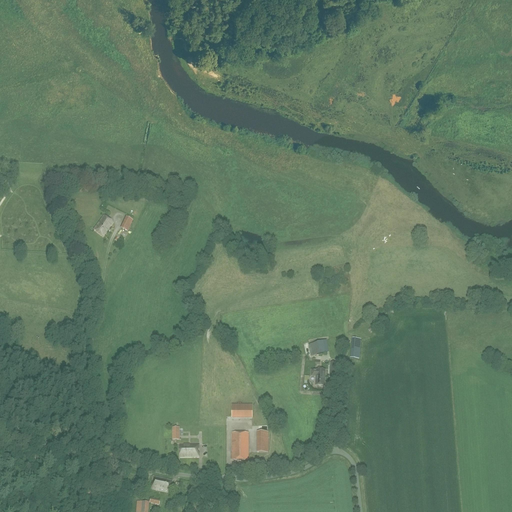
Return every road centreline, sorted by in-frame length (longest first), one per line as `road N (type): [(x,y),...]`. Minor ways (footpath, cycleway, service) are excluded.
road 1 (unclassified): [(360,511),(355,470),(338,453),(293,473),(242,480),(159,472),(0,437)]
road 2 (track): [(68,511),(86,455),(87,336),(117,223)]
